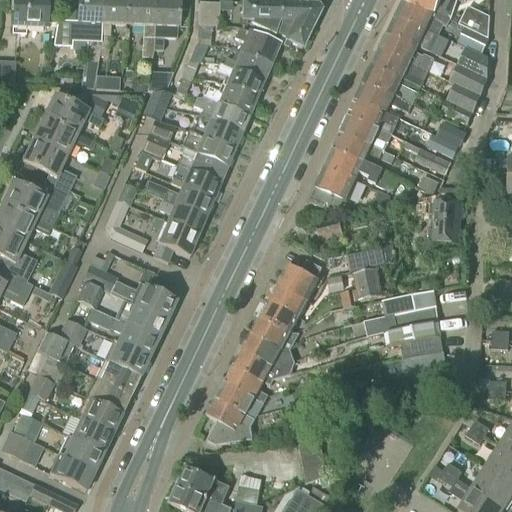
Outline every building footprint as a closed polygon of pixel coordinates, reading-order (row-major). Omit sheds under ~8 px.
[(12,0),(11,29),(11,37),(25,38),(25,30),(45,31),(46,0),(12,0)] [(85,0),(77,0),(76,28),(100,29),(102,1),(85,0)] [(432,16),(450,23),(457,0),(404,0),(402,4),(432,16)] [(128,2),(102,1),(100,29),(110,30),(127,30),(128,2)] [(127,30),(142,31),(153,32),(154,3),(128,2),(127,30)] [(178,4),(154,3),(153,32),(176,33),(177,33),(178,4)] [(253,24),(252,26),(275,38),(282,24),(279,24),(279,6),(242,4),(241,23),(253,24)] [(402,4),(395,20),(424,31),(427,32),(431,23),(446,30),(450,23),(432,16),(402,4)] [(199,5),(197,28),(198,28),(211,29),(217,29),(218,6),(199,5)] [(279,24),(282,24),(275,38),(301,51),(320,13),(316,8),(279,6),(279,24)] [(458,27),(468,32),(487,40),(489,20),(468,9),(458,27)] [(395,20),(386,36),(416,48),(431,55),(439,38),(427,32),(424,31),(395,20)] [(211,29),(198,28),(197,42),(210,43),(211,29)] [(109,38),(110,30),(100,29),(100,37),(100,38),(109,38)] [(239,55),(270,68),(278,47),(238,30),(233,41),(243,45),(239,55)] [(153,41),(153,32),(142,31),(142,40),(153,41)] [(176,42),(176,33),(153,32),(153,41),(152,53),(162,54),(163,41),(176,42)] [(468,32),(460,47),(481,56),(487,42),(487,40),(468,32)] [(416,48),(386,36),(379,52),(408,65),(428,74),(434,62),(424,57),(423,59),(413,54),(416,48)] [(100,51),(100,38),(100,37),(91,37),(91,50),(86,50),(85,64),(97,65),(100,51)] [(109,38),(100,38),(100,51),(108,51),(109,38)] [(153,41),(142,40),(141,60),(151,61),(152,53),(153,41)] [(200,65),(207,49),(194,48),(188,64),(200,65)] [(480,76),(487,61),(466,51),(458,68),(470,73),(471,72),(480,76)] [(428,74),(408,65),(379,52),(371,68),(401,81),(420,91),(428,74)] [(262,85),(270,68),(239,55),(234,53),(230,62),(224,60),(221,67),(262,85)] [(0,66),(0,90),(12,91),(14,67),(0,66)] [(255,102),(262,85),(221,67),(218,66),(214,74),(223,78),(220,87),(255,102)] [(401,81),(371,68),(363,84),(393,97),(413,106),(418,96),(401,88),(403,84),(420,91),(401,81)] [(454,86),(458,88),(480,99),(487,82),(470,75),(470,73),(458,68),(450,84),(454,86)] [(186,69),(180,83),(191,83),(195,73),(186,69)] [(145,95),(152,95),(164,96),(172,76),(150,75),(145,95)] [(131,91),(134,94),(142,95),(146,91),(146,86),(142,82),(135,82),(131,85),(131,91)] [(183,101),(191,83),(180,83),(174,98),(183,101)] [(413,106),(393,97),(363,84),(354,102),(384,114),(388,115),(391,108),(408,116),(413,106)] [(472,116),(480,99),(458,88),(454,86),(446,104),(455,108),(472,116)] [(201,99),(248,119),(255,102),(220,87),(217,94),(205,89),(201,99)] [(171,96),(164,96),(152,95),(149,102),(166,109),(171,96)] [(87,97),(80,111),(99,120),(106,107),(87,97)] [(77,137),(77,136),(83,124),(99,131),(104,122),(99,120),(80,111),(53,98),(42,120),(77,137)] [(241,136),(248,119),(201,99),(200,100),(195,101),(192,109),(200,113),(198,118),(241,136)] [(149,102),(142,118),(154,123),(159,125),(166,109),(149,102)] [(347,118),(379,131),(392,137),(399,121),(388,115),(384,114),(354,102),(347,118)] [(440,117),(467,128),(472,116),(445,105),(440,117)] [(198,118),(191,136),(233,154),(241,136),(198,118)] [(379,131),(347,118),(339,135),(371,147),(384,153),(392,137),(379,131)] [(42,120),(32,142),(67,159),(73,146),(89,153),(93,144),(77,136),(77,137),(42,120)] [(175,130),(153,123),(147,137),(168,146),(175,130)] [(439,126),(434,139),(447,145),(458,150),(464,135),(440,124),(439,126)] [(226,171),(233,154),(191,136),(187,134),(182,144),(187,146),(184,152),(195,157),(226,171)] [(376,170),(384,153),(371,147),(339,135),(332,152),(364,164),(376,170)] [(110,136),(103,149),(108,152),(116,156),(123,142),(110,136)] [(160,163),(168,146),(147,137),(140,154),(151,159),(160,163)] [(452,162),(458,150),(447,145),(434,139),(431,137),(426,150),(452,162)] [(43,187),(67,199),(76,179),(61,172),(67,159),(32,142),(21,164),(48,177),(43,187)] [(414,164),(445,178),(450,166),(403,145),(401,150),(417,157),(414,164)] [(368,184),(384,192),(391,178),(376,170),(364,164),(332,152),(324,169),(357,181),(359,175),(370,180),(368,184)] [(151,159),(140,154),(135,167),(133,171),(144,175),(151,159)] [(195,157),(192,163),(187,174),(219,188),(226,171),(195,157)] [(175,169),(187,174),(192,163),(180,158),(175,169)] [(107,177),(113,164),(104,160),(98,174),(107,177)] [(183,186),(187,174),(175,169),(170,180),(183,186)] [(315,191),(309,203),(308,205),(327,214),(330,207),(339,211),(343,202),(346,204),(357,181),(324,169),(315,190),(315,191)] [(219,188),(187,174),(183,186),(180,191),(211,205),(219,188)] [(399,182),(391,178),(384,192),(385,194),(392,197),(399,182)] [(424,179),(419,190),(433,197),(438,186),(424,179)] [(160,203),(173,208),(178,197),(146,183),(141,194),(160,203)] [(36,223),(42,210),(58,218),(67,199),(43,187),(39,197),(11,184),(1,207),(36,223)] [(116,203),(127,208),(129,209),(136,192),(124,186),(116,203)] [(173,209),(204,222),(211,205),(180,191),(178,197),(173,208),(173,209)] [(417,205),(417,218),(421,218),(421,223),(434,224),(433,233),(428,232),(427,244),(433,244),(433,245),(456,246),(458,209),(455,209),(456,192),(440,192),(439,199),(436,199),(434,200),(423,203),(422,205),(417,205)] [(371,209),(389,205),(389,200),(378,195),(371,209)] [(109,241),(141,256),(146,243),(118,230),(127,208),(116,203),(103,231),(109,241)] [(156,213),(168,219),(173,208),(160,203),(156,213)] [(1,207),(0,208),(0,232),(26,245),(32,232),(48,239),(52,230),(36,223),(1,207)] [(204,222),(173,209),(173,208),(168,219),(166,225),(197,239),(204,222)] [(342,236),(339,222),(315,229),(319,242),(342,236)] [(188,259),(197,239),(166,225),(156,247),(158,248),(152,260),(167,266),(172,254),(188,261),(189,260),(188,259)] [(1,273),(25,285),(34,266),(19,259),(26,245),(0,232),(0,259),(6,262),(1,273)] [(385,267),(382,250),(370,253),(373,269),(385,267)] [(74,269),(80,255),(72,251),(66,265),(74,269)] [(115,284),(117,280),(108,276),(116,259),(108,255),(104,264),(94,259),(83,284),(84,284),(84,285),(104,294),(109,297),(115,284)] [(277,289),(307,305),(316,289),(319,291),(324,280),(319,277),(322,271),(307,263),(301,274),(288,268),(277,289)] [(382,299),(376,272),(353,276),(358,304),(382,299)] [(16,304),(18,301),(25,285),(1,273),(0,276),(0,298),(1,297),(16,304)] [(327,281),(330,296),(343,294),(340,279),(327,281)] [(511,294),(511,285),(495,283),(494,293),(511,294)] [(136,308),(166,323),(176,304),(138,286),(135,294),(115,284),(109,297),(131,307),(135,309),(136,308)] [(56,285),(50,297),(54,299),(61,302),(67,290),(56,285)] [(75,303),(92,311),(96,313),(104,294),(84,285),(75,303)] [(299,321),(307,305),(277,289),(268,305),(299,321)] [(510,303),(511,294),(494,293),(494,302),(510,303)] [(414,314),(435,310),(433,294),(411,297),(414,314)] [(290,337),(299,321),(268,305),(259,321),(290,337)] [(166,323),(136,308),(135,309),(131,318),(126,327),(157,342),(166,323)] [(414,314),(392,319),(395,333),(408,331),(416,329),(438,326),(435,310),(414,314)] [(110,332),(122,337),(126,327),(119,324),(98,314),(96,313),(92,311),(86,323),(109,334),(110,332)] [(259,321),(250,338),(281,354),(282,355),(288,357),(290,354),(299,337),(290,337),(259,321)] [(66,345),(66,346),(73,349),(80,352),(82,348),(79,347),(86,332),(65,322),(56,340),(66,345)] [(408,331),(395,333),(399,348),(401,347),(440,342),(438,326),(416,329),(408,331)] [(117,346),(148,361),(157,342),(126,327),(122,337),(117,346)] [(16,337),(4,330),(0,338),(0,352),(7,356),(16,337)] [(508,345),(508,335),(492,334),(491,344),(508,345)] [(64,368),(73,349),(66,346),(66,345),(56,340),(45,335),(36,354),(64,368)] [(282,355),(281,354),(250,338),(242,354),(279,374),(280,374),(283,369),(285,370),(295,366),(293,361),(290,354),(288,357),(282,355)] [(401,347),(403,360),(442,355),(440,342),(401,347)] [(104,363),(108,365),(139,380),(148,361),(117,346),(113,344),(104,363)] [(507,353),(508,345),(491,344),(491,352),(507,353)] [(26,374),(36,378),(55,387),(57,388),(67,370),(64,368),(36,354),(26,374)] [(242,354),(233,370),(263,386),(270,389),(274,383),(290,379),(295,366),(285,370),(283,369),(280,374),(279,374),(242,354)] [(403,360),(405,375),(445,370),(442,355),(403,360)] [(130,399),(139,380),(108,365),(104,363),(94,382),(99,384),(130,399)] [(259,394),(263,386),(233,370),(224,386),(263,407),(268,399),(259,394)] [(405,375),(409,399),(448,393),(445,370),(405,375)] [(45,406),(55,387),(36,378),(27,397),(38,402),(45,406)] [(94,382),(85,401),(90,403),(121,418),(130,399),(99,384),(94,382)] [(489,385),(489,394),(505,394),(505,386),(489,385)] [(224,386),(215,402),(255,423),(263,407),(224,386)] [(489,394),(488,403),(505,403),(505,394),(489,394)] [(21,409),(32,415),(38,402),(27,397),(21,409)] [(76,420),(81,422),(112,437),(121,418),(90,403),(85,401),(76,420)] [(255,423),(215,402),(206,419),(217,425),(211,436),(207,444),(215,449),(252,443),(250,431),(255,423)] [(20,417),(12,436),(33,445),(41,427),(20,417)] [(112,437),(81,422),(72,441),(103,456),(112,437)] [(327,430),(325,422),(311,425),(314,434),(296,438),(306,486),(326,477),(324,467),(339,464),(332,440),(319,443),(317,433),(327,430)] [(475,424),(470,431),(484,440),(489,433),(475,424)] [(511,429),(499,450),(511,457),(511,429)] [(484,440),(470,431),(465,439),(479,448),(484,440)] [(33,445),(12,436),(8,434),(0,452),(0,454),(24,465),(33,445)] [(94,475),(103,456),(72,441),(72,442),(67,440),(58,458),(58,457),(58,458),(71,465),(94,475)] [(511,457),(499,450),(486,471),(511,487),(511,457)] [(38,457),(35,477),(45,478),(47,458),(38,457)] [(94,475),(71,465),(58,458),(48,478),(84,495),(94,475)] [(448,466),(443,474),(457,482),(457,483),(462,475),(448,466)] [(221,508),(222,507),(230,490),(185,470),(177,489),(221,508)] [(504,511),(511,499),(511,487),(486,471),(472,492),(503,511),(504,511)] [(33,488),(6,475),(4,474),(1,481),(22,491),(24,496),(28,498),(33,488)] [(438,482),(451,490),(457,482),(443,474),(438,482)] [(319,481),(322,491),(331,487),(328,478),(319,481)] [(503,511),(472,492),(457,483),(457,482),(451,490),(448,495),(464,505),(459,511),(503,511)] [(46,507),(51,497),(33,488),(28,498),(28,499),(46,507)] [(230,511),(231,511),(222,507),(221,508),(177,489),(169,507),(180,511),(230,511)] [(239,490),(236,503),(256,507),(259,494),(239,490)] [(322,511),(324,509),(299,493),(286,511),(322,511)] [(51,497),(46,507),(55,511),(74,511),(76,508),(51,497)]
